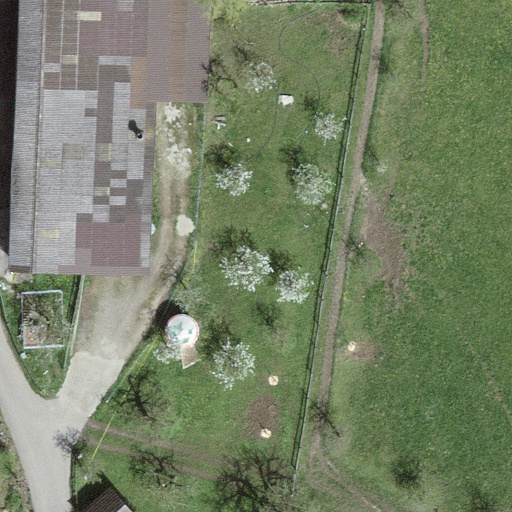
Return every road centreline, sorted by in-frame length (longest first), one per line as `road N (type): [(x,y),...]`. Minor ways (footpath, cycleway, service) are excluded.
road 1 (track): [(321,467),(381,0)]
road 2 (track): [(39,511),(2,381)]
